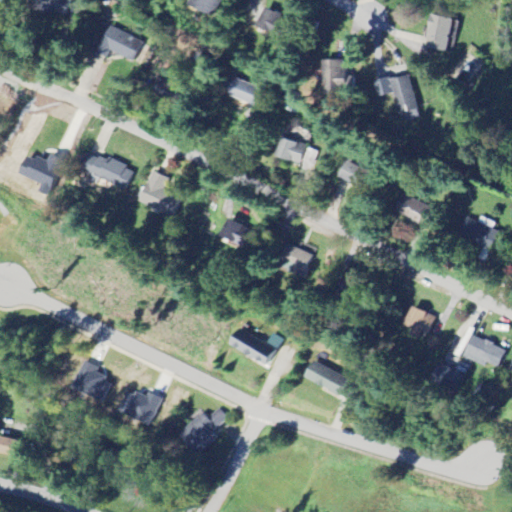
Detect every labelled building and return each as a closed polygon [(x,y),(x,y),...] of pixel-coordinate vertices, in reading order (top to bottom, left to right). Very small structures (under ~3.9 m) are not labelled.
[(42,14),(72,14),(72,0),(42,0),(42,14)] [(193,0),(190,6),(214,19),(224,0),(193,0)] [(264,34),(281,46),(296,24),(271,8),(259,27),(266,32),(264,34)] [(434,49),(457,54),(464,21),(441,16),(434,49)] [(363,79),(354,79),(354,63),(334,62),(333,96),(363,97),(363,79)] [(404,96),(411,125),(430,120),(419,76),(383,85),(387,100),(404,96)] [(265,90),(237,82),(232,100),(260,108),(265,90)] [(318,151),(287,142),(282,158),(314,167),(318,151)] [(135,172),(90,153),(83,171),(95,176),(93,183),(100,186),(102,181),(128,191),(135,172)] [(45,185),(42,193),(53,198),(67,162),(53,157),(50,165),(33,159),(26,177),(45,185)] [(345,179),(370,193),(379,177),(353,163),(345,179)] [(141,202),(173,219),(183,199),(165,189),(170,180),(156,173),(141,202)] [(408,217),(434,230),(443,213),(417,200),(408,217)] [(504,234),(498,232),(501,225),(485,219),(484,224),(474,221),(468,239),(498,250),(504,234)] [(227,247),(252,247),(252,227),(227,227),(227,247)] [(312,271),(316,255),(288,248),(284,264),(312,271)] [(417,329),(414,337),(423,341),(425,334),(432,337),(440,318),(416,309),(410,327),(417,329)] [(232,347),(270,369),(284,344),(272,337),(267,345),(241,330),(232,347)] [(467,359),(490,369),(492,365),(503,370),(511,353),(477,337),(467,359)] [(100,369),(87,363),(74,390),(105,404),(114,384),(97,376),(100,369)] [(352,400),(359,383),(312,364),(305,381),(352,400)] [(163,403),(131,390),(122,414),(154,426),(163,403)] [(214,434),(230,419),(220,409),(210,419),(205,414),(182,436),(202,456),(220,440),(214,434)] [(0,454),(23,463),(29,447),(0,436),(0,454)]
